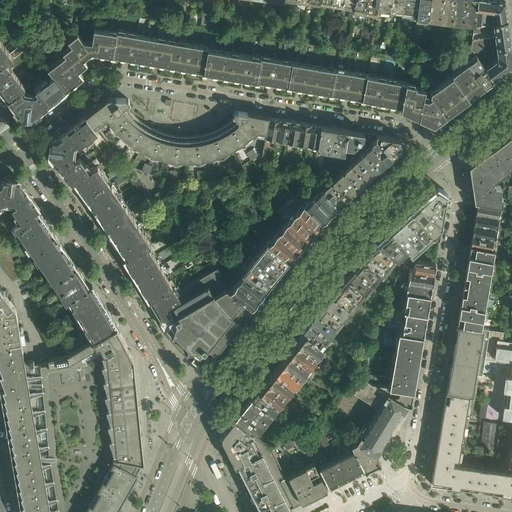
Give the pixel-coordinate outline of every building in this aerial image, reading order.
[(365,0),(354,0),(354,6),(354,9),(365,10),(365,0)] [(378,0),(365,0),(365,10),(377,12),(377,9),(378,0)] [(390,0),(378,0),(377,9),(389,11),(390,0)] [(403,0),(390,0),(389,11),(402,13),(403,0)] [(418,0),(403,0),(402,13),(402,15),(416,17),(418,0)] [(429,0),(418,0),(416,17),(428,18),(429,0)] [(442,0),(429,0),(428,18),(439,20),(442,0)] [(453,0),(442,0),(439,20),(451,21),(453,0)] [(465,0),(453,0),(451,21),(462,22),(465,0)] [(477,0),(465,0),(462,22),(474,24),(476,8),(477,0)] [(493,0),(477,0),(476,8),(492,11),(493,0)] [(508,19),(506,2),(503,0),(493,0),(492,11),(495,11),(496,21),(508,19)] [(156,8),(154,18),(162,20),(163,10),(156,8)] [(495,11),(492,11),(476,8),(474,24),(471,47),(475,46),(477,49),(477,51),(475,53),(476,55),(485,68),(497,58),(496,47),(494,34),(492,21),(496,21),(495,11)] [(202,13),(200,24),(211,25),(212,15),(202,13)] [(508,19),(496,21),(492,21),(494,34),(510,31),(508,19)] [(45,34),(38,25),(36,27),(35,26),(5,51),(0,44),(0,65),(4,62),(10,57),(12,59),(13,57),(14,58),(45,34)] [(114,57),(118,32),(94,28),(92,41),(84,41),(92,51),(92,53),(114,57)] [(510,31),(494,34),(496,47),(511,44),(510,31)] [(147,37),(118,32),(114,57),(142,62),(147,37)] [(92,53),(92,51),(84,41),(79,34),(70,41),(73,44),(64,51),(66,55),(79,71),(87,65),(87,62),(84,59),(92,53)] [(177,42),(147,37),(142,62),(172,67),(177,42)] [(208,48),(177,42),(172,67),(204,72),(208,49),(208,48)] [(511,47),(511,44),(496,47),(497,58),(511,56),(511,47)] [(219,51),(208,49),(204,72),(215,74),(219,51)] [(230,53),(219,51),(215,74),(226,76),(230,53)] [(261,58),(230,53),(226,76),(257,81),(261,58)] [(79,71),(66,55),(47,69),(51,75),(64,92),(83,78),(83,76),(79,71)] [(494,79),(485,68),(476,55),(467,62),(485,86),(487,84),(489,84),(492,82),(493,80),(494,79)] [(511,56),(497,58),(506,70),(511,65),(511,56)] [(261,57),(261,58),(257,81),(288,87),(292,62),(261,57)] [(441,75),(428,57),(423,61),(436,79),(441,75)] [(497,58),(485,68),(494,79),(506,70),(497,58)] [(20,92),(23,90),(23,87),(4,62),(0,65),(0,90),(8,101),(19,114),(21,115),(21,118),(23,120),(25,120),(28,96),(23,96),(20,92)] [(314,66),(292,62),(288,87),(309,90),(314,66)] [(485,86),(467,62),(451,74),(452,75),(469,97),(470,97),(473,97),(476,95),(476,92),(479,91),(481,91),(484,88),(485,86)] [(334,69),(314,66),(309,90),(330,94),(334,69)] [(338,70),(334,69),(330,94),(362,100),(367,76),(366,76),(366,75),(342,71),(338,70)] [(35,91),(37,94),(47,107),(64,92),(51,75),(39,85),(40,87),(35,91)] [(469,97),(452,75),(431,90),(431,94),(432,96),(446,115),(447,114),(450,114),(452,112),(453,110),(454,109),(457,108),(460,106),(461,104),(462,103),(465,102),(467,100),(468,98),(469,97)] [(396,81),(367,76),(362,100),(392,105),(396,81)] [(406,82),(396,81),(392,105),(401,106),(406,82)] [(416,84),(406,82),(401,106),(401,109),(402,110),(404,112),(406,113),(409,113),(411,114),(412,116),(415,117),(418,117),(419,118),(424,97),(425,88),(416,86),(416,84)] [(47,107),(37,94),(33,97),(28,96),(25,120),(30,121),(32,119),(32,116),(35,116),(47,107)] [(429,98),(424,97),(419,118),(432,123),(435,123),(446,115),(432,96),(429,98)] [(127,104),(128,103),(129,103),(129,102),(129,101),(129,100),(129,99),(128,99),(127,98),(108,97),(86,115),(93,125),(100,120),(102,123),(103,123),(105,119),(107,117),(114,126),(122,135),(132,142),(142,148),(152,153),(164,157),(175,159),(187,159),(199,159),(211,156),(222,152),(233,147),(243,141),(251,134),(253,136),(257,131),(266,133),(269,117),(269,116),(236,111),(235,111),(234,112),(233,113),(233,114),(234,115),(235,117),(229,122),(222,127),(213,131),(205,134),(196,136),(187,136),(178,136),(169,134),(161,132),(153,128),(145,123),(138,118),(132,111),(127,105),(127,104)] [(86,115),(66,130),(76,143),(78,146),(84,141),(86,143),(92,138),(91,136),(96,131),(97,132),(98,131),(93,125),(86,115)] [(280,118),(270,117),(269,117),(266,133),(265,139),(276,140),(280,118)] [(290,120),(280,118),(276,140),(286,142),(290,120)] [(300,122),(290,120),(286,142),(296,144),(300,122)] [(310,123),(300,122),(296,144),(307,146),(310,123)] [(320,125),(310,123),(307,146),(317,147),(320,125)] [(337,128),(320,125),(317,147),(317,149),(327,151),(328,141),(332,142),(332,139),(335,139),(337,128)] [(347,129),(337,128),(335,139),(332,139),(332,142),(328,141),(327,151),(344,154),(345,148),(347,129)] [(365,132),(347,129),(345,148),(353,149),(363,140),(365,132)] [(66,130),(53,140),(53,143),(50,143),(48,144),(48,148),(72,151),(73,145),(76,143),(66,130)] [(375,140),(376,134),(368,133),(367,140),(371,143),(371,144),(375,140)] [(511,165),(511,133),(493,147),(508,168),(511,165)] [(376,134),(375,140),(371,144),(373,145),(378,152),(381,150),(383,152),(386,150),(392,156),(392,157),(402,148),(400,138),(376,134)] [(378,152),(373,145),(365,152),(379,168),(392,156),(386,150),(383,152),(381,150),(378,152)] [(493,147),(471,164),(469,165),(475,201),(478,202),(501,206),(503,196),(500,196),(501,186),(495,185),(495,183),(493,181),(509,169),(508,168),(493,147)] [(89,170),(80,159),(78,158),(75,161),(71,156),(72,151),(48,148),(47,151),(49,153),(52,154),(51,156),(71,183),(89,170)] [(108,151),(102,155),(105,159),(111,155),(108,151)] [(379,168),(365,152),(356,160),(362,166),(360,168),(363,171),(360,172),(366,179),(379,168)] [(356,160),(344,171),(358,187),(366,179),(360,172),(363,171),(360,168),(362,166),(356,160)] [(89,170),(71,183),(75,189),(77,189),(78,188),(87,200),(109,185),(96,165),(89,170)] [(108,180),(122,171),(119,166),(105,175),(108,180)] [(280,167),(270,166),(269,173),(279,175),(280,167)] [(358,187),(344,171),(331,182),(337,188),(340,186),(343,189),(345,188),(350,194),(358,187)] [(121,182),(127,178),(124,174),(118,177),(121,182)] [(3,179),(0,182),(0,203),(3,202),(9,203),(12,176),(8,175),(6,177),(6,180),(3,179)] [(172,182),(152,196),(137,175),(131,180),(150,208),(176,189),(172,182)] [(40,208),(30,196),(20,181),(17,181),(17,178),(16,176),(12,176),(9,203),(14,204),(16,206),(13,208),(14,211),(22,222),(37,210),(40,208)] [(337,188),(331,182),(322,190),(338,205),(350,194),(345,188),(343,189),(340,186),(337,188)] [(109,185),(87,200),(101,219),(122,205),(109,185)] [(338,206),(338,205),(322,190),(321,189),(318,192),(313,197),(330,214),(338,206)] [(445,194),(439,190),(438,189),(427,199),(443,216),(447,194),(445,194)] [(293,193),(299,200),(301,198),(295,191),(293,193)] [(130,206),(141,198),(138,193),(126,201),(130,206)] [(330,214),(313,197),(310,200),(304,206),(322,222),(330,214)] [(427,199),(420,205),(440,228),(441,228),(443,216),(427,199)] [(135,213),(146,205),(143,200),(131,208),(135,213)] [(501,206),(478,202),(476,214),(499,218),(501,206)] [(122,205),(101,219),(114,238),(136,224),(122,205)] [(322,222),(304,206),(303,205),(294,215),(313,232),(322,222)] [(420,205),(412,211),(433,234),(440,228),(420,205)] [(50,229),(37,210),(22,222),(15,228),(28,246),(50,229)] [(412,211),(405,218),(426,241),(433,234),(412,211)] [(499,218),(476,214),(474,225),(497,229),(499,218)] [(313,232),(294,215),(286,223),(287,224),(305,240),(313,232)] [(405,218),(398,224),(419,247),(426,241),(405,218)] [(136,224),(114,238),(127,258),(147,246),(149,244),(136,224)] [(305,240),(287,224),(278,234),(296,251),(305,240)] [(398,224),(391,230),(406,248),(412,254),(419,247),(398,224)] [(497,229),(474,225),(472,235),(496,240),(497,229)] [(0,238),(11,231),(10,229),(7,226),(0,231),(0,238)] [(440,228),(433,234),(438,240),(439,240),(441,228),(440,228)] [(64,248),(50,229),(28,246),(41,265),(64,248)] [(391,230),(378,243),(396,257),(398,258),(406,248),(391,230)] [(4,245),(15,237),(12,232),(1,241),(4,245)] [(296,251),(278,234),(269,244),(288,260),(296,251)] [(496,240),(472,235),(470,246),(494,250),(496,240)] [(12,257),(0,241),(0,263),(13,281),(21,274),(12,257)] [(288,260),(269,244),(266,241),(261,249),(283,267),(288,260)] [(378,243),(370,251),(390,266),(396,257),(378,243)] [(147,246),(127,258),(124,260),(137,280),(159,266),(147,246)] [(494,250),(470,246),(469,254),(469,255),(492,260),(494,250)] [(77,268),(64,248),(41,265),(53,283),(77,268)] [(283,267),(261,249),(254,257),(276,275),(283,267)] [(370,251),(362,259),(381,274),(382,275),(390,266),(370,251)] [(467,265),(464,284),(488,288),(492,260),(469,255),(467,265)] [(276,275),(254,257),(248,264),(270,282),(276,275)] [(362,259),(354,268),(374,283),(381,274),(362,259)] [(415,260),(413,270),(433,273),(435,263),(415,260)] [(270,282),(248,264),(241,272),(243,273),(264,290),(270,282)] [(34,271),(31,265),(26,269),(30,275),(34,271)] [(159,266),(137,280),(149,301),(172,287),(159,266)] [(81,274),(77,268),(53,283),(66,302),(69,300),(89,287),(81,274)] [(354,268),(346,276),(365,291),(366,292),(374,283),(354,268)] [(433,273),(413,270),(410,269),(408,280),(432,284),(433,273)] [(177,284),(172,287),(181,302),(220,279),(215,270),(180,290),(177,284)] [(264,290),(243,273),(237,282),(258,298),(264,290)] [(346,276),(339,285),(359,300),(365,291),(346,276)] [(212,359),(251,308),(230,291),(225,287),(220,279),(181,302),(167,310),(170,314),(161,320),(160,321),(163,327),(162,328),(167,336),(170,340),(177,348),(180,351),(183,355),(187,358),(189,359),(193,363),(194,361),(199,365),(207,355),(212,359)] [(432,284),(408,280),(406,292),(407,292),(404,311),(406,311),(427,315),(432,284)] [(258,298),(237,282),(230,291),(251,308),(258,298)] [(459,314),(483,318),(488,288),(464,284),(461,303),(459,314)] [(89,287),(69,300),(80,320),(105,306),(92,285),(89,287)] [(331,294),(351,308),(352,309),(359,300),(339,285),(331,294)] [(172,287),(149,301),(161,320),(170,314),(167,310),(181,302),(172,287)] [(16,308),(6,295),(0,288),(0,348),(22,344),(16,308)] [(331,294),(324,302),(343,318),(351,308),(331,294)] [(324,302),(317,311),(337,326),(343,318),(324,302)] [(50,309),(46,303),(41,305),(45,312),(50,309)] [(105,306),(80,320),(92,340),(117,326),(105,306)] [(317,311),(310,320),(330,336),(337,326),(317,311)] [(427,315),(406,311),(402,332),(423,336),(427,315)] [(483,318),(459,314),(457,324),(481,328),(483,318)] [(310,320),(303,329),(323,344),(330,336),(310,320)] [(446,390),(469,394),(472,394),(472,393),(472,391),(484,393),(484,387),(473,386),(474,384),(473,384),(475,374),(482,375),(490,329),(481,328),(457,324),(457,325),(456,334),(455,336),(456,336),(454,347),(453,349),(454,349),(452,357),(451,359),(452,359),(450,368),(450,369),(450,370),(449,378),(448,378),(448,380),(448,384),(447,389),(447,388),(446,390)] [(144,462),(141,438),(133,358),(121,334),(117,327),(117,326),(92,340),(66,356),(48,359),(48,362),(34,364),(34,360),(25,361),(22,344),(0,348),(0,388),(3,406),(6,423),(18,495),(19,495),(23,511),(21,511),(115,511),(138,472),(137,471),(142,462),(144,462)] [(86,329),(78,334),(81,339),(89,334),(86,329)] [(303,329),(295,339),(317,356),(324,346),(323,345),(323,344),(303,329)] [(423,336),(402,332),(399,331),(394,360),(418,364),(423,336)] [(66,348),(81,340),(79,336),(64,345),(66,348)] [(295,339),(287,349),(309,366),(317,356),(295,339)] [(511,341),(497,340),(494,360),(509,362),(507,376),(505,375),(503,390),(505,390),(503,405),(502,416),(511,417),(511,341)] [(68,353),(83,345),(82,342),(67,350),(68,353)] [(287,349),(280,359),(301,376),(309,366),(287,349)] [(280,359),(272,369),(294,385),(301,376),(280,359)] [(418,364),(394,360),(389,387),(389,388),(414,392),(418,364)] [(272,369),(265,378),(286,395),(294,385),(272,369)] [(265,378),(257,388),(279,405),(286,395),(265,378)] [(389,387),(374,384),(372,384),(363,378),(354,392),(379,407),(361,435),(379,447),(380,446),(382,442),(383,442),(384,440),(383,440),(386,436),(387,434),(390,429),(390,430),(391,428),(394,423),(394,424),(395,422),(397,417),(398,418),(399,416),(398,416),(401,411),(402,411),(403,411),(407,404),(411,405),(414,392),(389,388),(389,387)] [(257,388),(251,395),(273,412),(279,405),(257,388)] [(469,394),(446,390),(442,416),(465,420),(469,394)] [(251,395),(246,403),(267,419),(273,412),(251,395)] [(488,397),(482,396),(479,416),(485,417),(488,397)] [(246,403),(240,409),(262,426),(267,419),(246,403)] [(240,409),(235,416),(256,433),(262,426),(240,409)] [(511,459),(511,466),(511,471),(486,468),(486,469),(481,468),(481,467),(454,463),(454,459),(458,459),(465,420),(442,416),(431,484),(432,484),(433,480),(450,483),(450,486),(478,490),(482,490),(483,490),(483,491),(511,495),(511,491),(511,459)] [(288,511),(288,509),(327,489),(304,443),(296,437),(272,449),(269,445),(256,434),(235,417),(222,434),(220,436),(221,438),(227,450),(228,452),(229,454),(230,456),(232,458),(232,460),(233,463),(234,464),(235,466),(237,465),(261,511),(288,511)] [(484,422),(481,445),(493,447),(496,423),(484,422)] [(333,453),(322,432),(319,424),(314,431),(316,435),(317,434),(328,456),(333,453)] [(380,448),(379,447),(361,435),(357,443),(357,442),(356,442),(356,443),(352,445),(354,450),(364,471),(366,472),(381,464),(376,455),(380,448)] [(364,471),(354,450),(320,467),(330,488),(364,471)]
